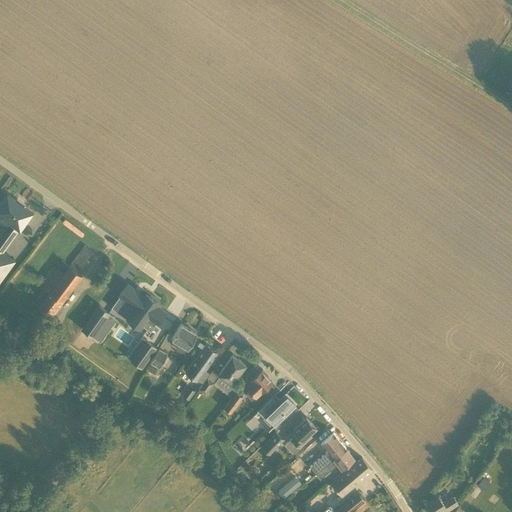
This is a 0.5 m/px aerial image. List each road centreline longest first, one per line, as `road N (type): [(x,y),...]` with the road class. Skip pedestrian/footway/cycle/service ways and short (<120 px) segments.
road 1 (residential): [(407,511),(329,412),(251,342),(45,191)]
road 2 (track): [(511,93),(357,0)]
